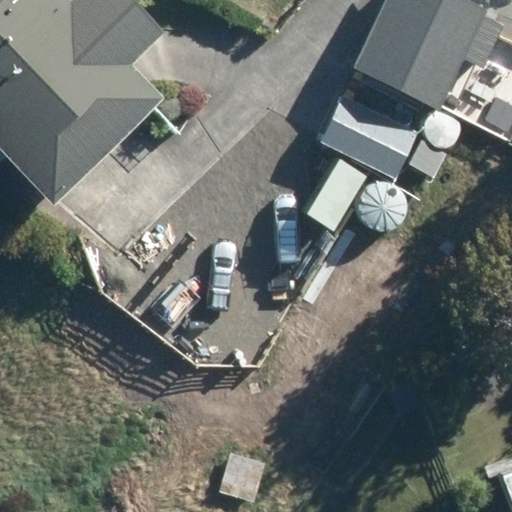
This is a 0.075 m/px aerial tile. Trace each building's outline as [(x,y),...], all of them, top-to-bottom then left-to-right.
[(0,0),(0,144),(58,205),(168,97),(137,64),(170,30),(138,0),(0,0)] [(493,7),(478,0),(389,0),(358,68),(447,108),(493,7)] [(346,97),(324,143),(397,178),(419,133),(346,97)] [(449,151),(424,139),(409,163),(434,177),(449,151)] [(277,446),(229,433),(213,490),(261,503),(277,446)]
